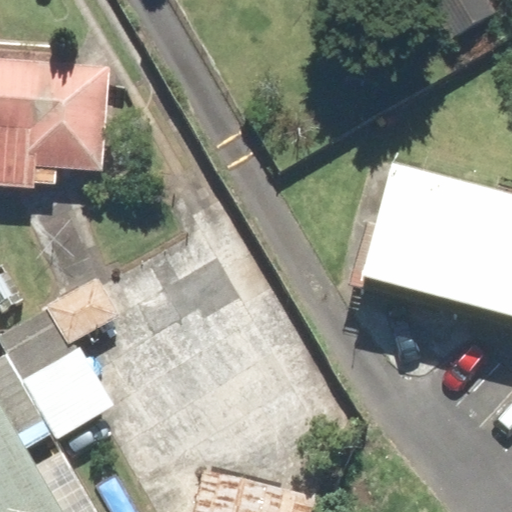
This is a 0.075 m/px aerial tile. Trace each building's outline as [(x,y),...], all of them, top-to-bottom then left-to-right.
[(478,0),(415,0),(443,48),(491,21),(478,0)] [(101,77),(0,69),(0,195),(92,202),(101,77)] [(511,215),(376,179),(345,292),(511,336),(511,215)] [(64,353),(108,323),(82,286),(39,316),(64,353)] [(72,356),(17,389),(52,445),(107,411),(72,356)] [(0,511),(51,511),(0,424),(0,511)]
